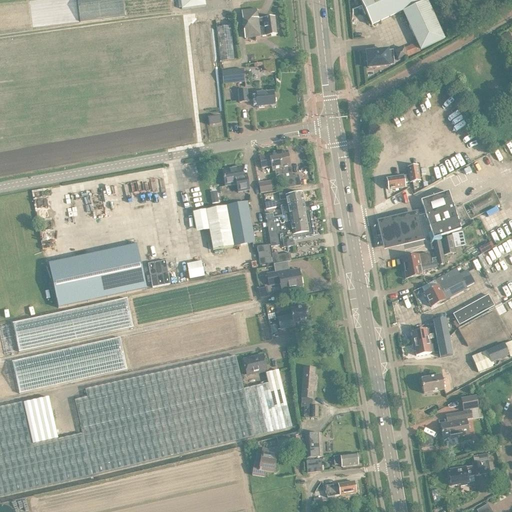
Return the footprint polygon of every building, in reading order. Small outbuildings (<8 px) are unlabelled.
[(78,0),(80,20),(125,16),(123,0),(78,0)] [(177,0),(178,7),(181,7),(181,9),(205,6),(205,5),(204,0),(177,0)] [(427,3),(425,0),(359,0),(371,25),(402,11),(409,26),(420,50),(444,39),(427,3)] [(264,18),(258,19),(258,18),(257,18),(256,9),(241,11),(244,38),(260,36),(266,35),(276,34),(274,17),(264,18)] [(230,25),(216,27),(220,61),(234,60),(230,25)] [(397,60),(404,57),(420,51),(417,43),(394,52),(397,60)] [(366,54),(364,54),(365,61),(367,61),(367,68),(388,66),(388,65),(394,64),(392,50),(387,51),(387,50),(366,52),(366,54)] [(223,84),(235,83),(244,82),(243,69),(221,72),(223,84)] [(258,106),(258,108),(264,107),(264,106),(274,105),(273,96),(272,96),(272,94),(273,94),(273,92),(262,93),(262,91),(254,92),(255,93),(247,94),(246,90),(238,91),(239,103),(247,102),(247,100),(253,100),(253,99),(255,99),(256,107),(258,106)] [(450,124),(461,118),(459,114),(448,121),(450,124)] [(219,116),(208,118),(209,125),(220,123),(219,116)] [(277,153),(282,174),(284,183),(285,188),(300,185),(298,175),(292,176),(289,177),(288,173),(291,172),(287,151),(277,153)] [(274,170),(275,176),(282,174),(277,153),(269,155),(259,157),(261,168),(271,166),(272,171),(274,170)] [(222,170),(225,186),(236,184),(237,192),(249,190),(246,174),(242,175),(240,166),(222,170)] [(420,181),(417,167),(407,168),(408,175),(402,176),(387,179),(388,181),(387,181),(387,183),(386,184),(387,187),(388,188),(389,190),(404,187),(404,183),(410,182),(410,183),(420,181)] [(260,193),(272,191),(270,181),(258,183),(260,193)] [(303,203),(301,192),(285,195),(285,193),(278,194),(279,200),(286,199),(287,205),(281,206),(303,203)] [(432,242),(441,239),(440,236),(459,230),(447,192),(420,201),(431,233),(429,233),(432,242)] [(212,204),(218,203),(217,193),(210,194),(212,204)] [(254,242),(247,202),(226,206),(192,212),(195,228),(208,226),(212,250),(233,246),(254,242)] [(303,203),(281,206),(282,215),(305,211),(303,203)] [(273,213),(265,215),(265,220),(266,220),(268,233),(276,232),(276,234),(281,234),(283,247),(283,248),(294,246),(294,245),(292,245),(292,242),(293,241),(292,239),(293,239),(293,238),(312,235),(308,211),(305,212),(305,211),(282,215),(273,217),(273,213)] [(384,251),(423,242),(417,213),(377,222),(384,251)] [(276,232),(268,233),(270,247),(278,246),(276,234),(276,232)] [(431,259),(432,263),(431,263),(432,264),(419,266),(419,267),(404,269),(406,279),(421,276),(424,275),(423,271),(438,268),(437,266),(445,264),(443,253),(455,251),(452,235),(441,241),(440,241),(440,242),(442,254),(434,255),(435,258),(431,259)] [(297,245),(299,255),(318,251),(316,241),(297,245)] [(442,254),(440,242),(440,241),(429,243),(431,250),(433,249),(434,255),(442,254)] [(136,245),(113,250),(48,264),(58,308),(122,294),(146,289),(136,245)] [(277,253),(271,254),(273,264),(291,261),(289,253),(277,255),(277,253)] [(402,258),(404,269),(419,267),(419,266),(432,264),(431,263),(430,263),(428,253),(402,258)] [(165,261),(148,264),(152,288),(169,284),(165,261)] [(187,262),(189,278),(204,276),(202,261),(187,262)] [(424,292),(423,293),(431,307),(444,300),(445,302),(445,301),(445,300),(466,289),(456,269),(421,287),(424,292)] [(301,286),(299,270),(285,273),(284,271),(266,274),(268,285),(280,283),(281,290),(301,286)] [(475,316),(494,306),(488,295),(469,305),(475,316)] [(297,306),(297,308),(290,309),(291,315),(277,318),(280,329),(295,326),(294,323),(308,320),(305,305),(297,306)] [(458,325),(475,316),(469,305),(453,315),(458,325)] [(412,344),(448,337),(445,319),(433,321),(433,325),(431,325),(431,327),(431,328),(411,332),(412,337),(410,338),(412,344)] [(452,355),(448,337),(412,344),(413,351),(415,351),(416,356),(430,353),(430,354),(439,352),(440,358),(452,355)] [(13,363),(19,391),(125,370),(121,349),(107,352),(105,344),(13,363)] [(509,355),(504,344),(486,351),(490,363),(509,355)] [(486,351),(471,357),(478,372),(492,366),(490,363),(486,351)] [(247,375),(266,371),(263,355),(243,359),(247,375)] [(32,445),(23,403),(23,402),(0,406),(0,495),(92,475),(198,450),(292,427),(280,380),(267,383),(243,389),(235,356),(154,374),(84,389),(86,397),(74,400),(82,433),(75,435),(58,439),(32,445)] [(304,407),(304,418),(318,418),(318,406),(311,406),(312,390),(311,390),(310,389),(310,383),(315,383),(316,376),(313,375),(314,369),(314,368),(304,367),(300,407),(304,407)] [(267,383),(280,380),(278,370),(265,373),(267,383)] [(444,390),(442,382),(441,375),(420,379),(423,394),(444,390)] [(463,411),(477,409),(475,396),(461,399),(463,411)] [(32,445),(58,439),(48,397),(23,403),(32,445)] [(447,423),(440,424),(441,430),(441,433),(442,439),(469,434),(466,420),(471,419),(470,411),(446,416),(447,423)] [(293,448),(301,446),(298,436),(297,432),(276,437),(279,451),(289,449),(289,447),(293,447),(293,448)] [(318,443),(318,434),(305,435),(306,458),(322,457),(321,442),(318,443)] [(274,452),(262,450),(260,464),(254,463),(252,475),(264,477),(265,472),(273,473),(275,460),(276,455),(273,455),(274,452)] [(341,467),(358,465),(356,453),(340,456),(333,457),(334,465),(341,464),(341,467)] [(306,473),(317,472),(321,471),(321,459),(306,461),(306,473)] [(479,462),(472,463),(473,466),(465,468),(465,467),(453,469),(454,472),(449,473),(451,486),(460,484),(460,486),(466,485),(466,483),(468,483),(468,482),(475,481),(474,476),(481,475),(490,473),(488,461),(479,462)] [(340,495),(341,495),(355,493),(355,491),(356,490),(355,487),(354,486),(354,482),(346,483),(346,482),(338,484),(332,485),(325,486),(327,498),(334,496),(340,495)]
